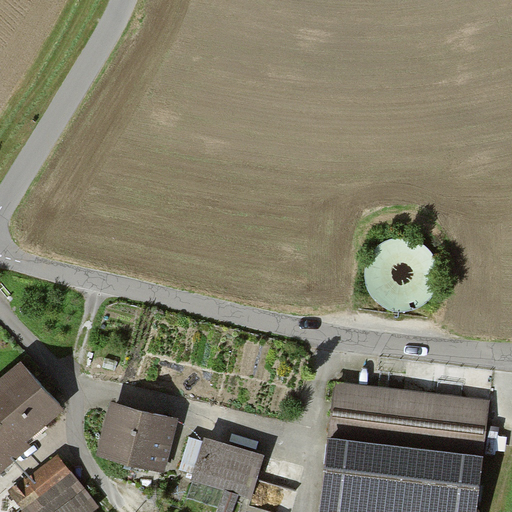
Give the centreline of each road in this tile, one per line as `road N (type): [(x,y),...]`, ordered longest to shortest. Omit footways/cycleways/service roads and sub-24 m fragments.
road 1 (unclassified): [(511,350),(326,333),(0,253)]
road 2 (unclassified): [(122,0),(0,213)]
